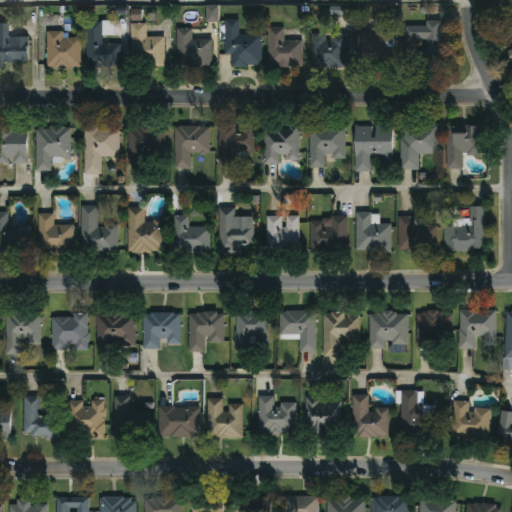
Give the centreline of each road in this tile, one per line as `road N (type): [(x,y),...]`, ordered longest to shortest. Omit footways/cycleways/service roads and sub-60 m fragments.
road 1 (residential): [(511,481),(445,473),(0,475)]
road 2 (residential): [(511,286),(0,286)]
road 3 (residential): [(492,100),(0,101)]
road 4 (residential): [(510,286),(509,150),(470,36),(466,0)]
